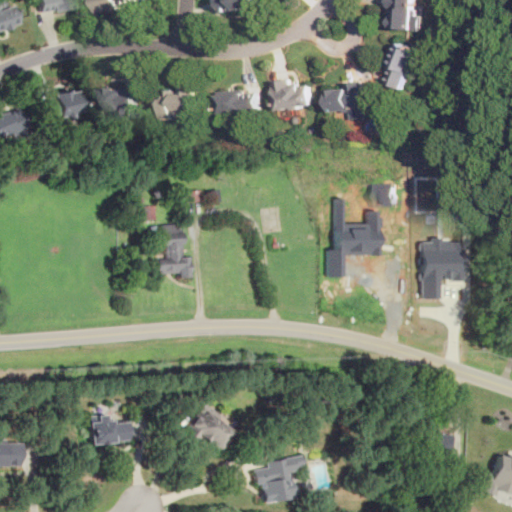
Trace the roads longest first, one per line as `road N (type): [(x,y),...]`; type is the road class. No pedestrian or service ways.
road 1 (tertiary): [(511,389),(383,346),(266,327),(0,342)]
road 2 (residential): [(0,71),(105,44),(252,45),(301,27),(330,0)]
